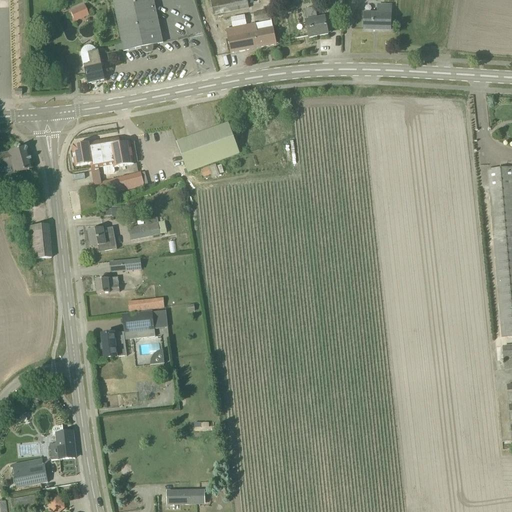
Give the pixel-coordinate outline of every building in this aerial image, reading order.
[(111,0),(124,52),(143,48),(143,50),(145,52),(147,53),(149,52),(151,51),(152,49),(151,46),(163,43),(154,0),(111,0)] [(210,0),(213,15),(249,9),(247,0),(210,0)] [(70,12),(75,21),(87,16),(83,6),(70,12)] [(377,14),(364,15),(364,30),(391,31),(391,6),(377,6),(377,14)] [(328,35),(325,18),(318,20),(316,8),(305,10),(307,22),(306,22),(309,39),(328,35)] [(253,13),(255,22),(273,18),(271,9),(253,13)] [(274,28),(273,28),(257,31),(256,24),(226,30),(231,54),(277,45),(274,28)] [(104,81),(101,66),(99,66),(96,55),(89,56),(91,66),(85,67),(89,84),(91,84),(92,85),(96,84),(96,82),(104,81)] [(239,155),(231,134),(228,125),(177,144),(188,174),(239,155)] [(74,147),(72,150),(74,159),(72,159),(73,164),(75,164),(75,168),(91,165),(92,170),(102,168),(113,166),(113,170),(134,166),(132,153),(130,143),(123,144),(123,142),(121,140),(119,141),(119,139),(74,147)] [(0,177),(0,178),(14,174),(32,169),(27,150),(24,148),(8,153),(0,155),(0,177)] [(511,168),(488,170),(503,338),(511,336),(511,168)] [(140,174),(99,185),(103,197),(136,188),(137,191),(144,189),(140,174)] [(11,188),(15,199),(34,193),(31,183),(11,188)] [(144,220),(145,225),(128,228),(131,241),(161,235),(166,234),(165,229),(160,230),(158,218),(144,220)] [(26,228),(29,261),(51,258),(48,226),(26,228)] [(91,248),(99,247),(101,253),(99,253),(100,254),(117,250),(116,250),(115,250),(113,235),(104,237),(103,230),(88,232),(91,248)] [(141,269),(140,260),(110,264),(111,272),(141,269)] [(118,278),(108,279),(96,281),(98,295),(120,293),(118,278)] [(163,298),(129,302),(130,311),(164,308),(163,298)] [(105,359),(115,358),(126,357),(125,341),(155,337),(155,330),(168,328),(166,311),(160,312),(153,313),(153,311),(122,315),(124,333),(102,335),(103,345),(101,345),(101,350),(104,350),(105,359)] [(511,346),(497,348),(498,362),(505,361),(505,371),(511,370),(511,346)] [(19,420),(13,414),(6,420),(12,427),(19,420)] [(72,433),(57,434),(58,445),(50,446),(52,460),(60,459),(60,461),(75,459),(72,433)] [(12,466),(16,489),(47,483),(43,460),(12,466)] [(200,492),(167,492),(167,505),(180,505),(200,504),(200,492)] [(55,495),(47,501),(49,511),(60,511),(64,509),(63,500),(55,495)] [(11,501),(12,511),(18,511),(37,509),(35,496),(11,501)]
